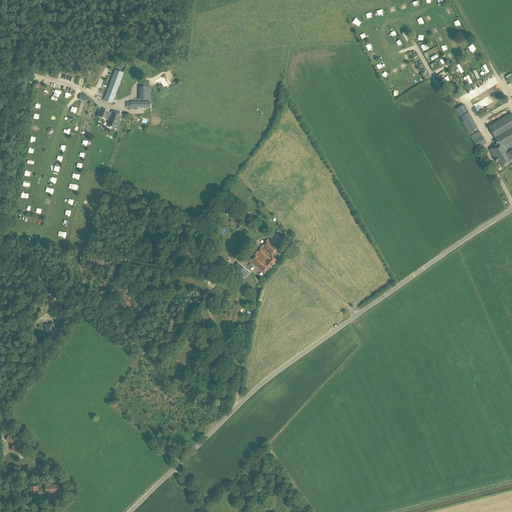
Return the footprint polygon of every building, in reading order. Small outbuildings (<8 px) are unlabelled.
[(447,9),(450,16),(455,14),(452,7),(447,9)] [(122,77),(114,74),(103,103),(111,106),(122,77)] [(485,84),(474,91),(478,96),(488,90),(485,84)] [(151,100),(151,87),(143,87),(143,95),(139,95),(139,100),(151,100)] [(489,101),(499,97),(497,93),(487,97),(489,101)] [(464,105),(455,110),(460,120),(469,114),(464,105)] [(111,113),(109,112),(109,111),(103,109),(100,117),(108,120),(106,126),(117,130),(123,115),(112,111),(111,113)] [(511,114),(511,113),(488,127),(498,144),(499,144),(500,145),(501,145),(508,150),(511,148),(511,114)] [(477,149),(486,143),(479,132),(470,137),(477,149)] [(511,161),(511,148),(508,150),(501,145),(500,145),(499,144),(498,144),(489,149),(497,163),(499,162),(501,167),(511,161)] [(261,226),(257,231),(261,235),(265,230),(261,226)] [(265,273),(276,260),(272,256),(279,248),(268,239),(250,261),(265,273)] [(236,289),(250,273),(238,263),(232,269),(241,276),(233,286),(236,289)] [(48,334),(54,333),(54,332),(55,331),(53,324),(46,326),(48,334)] [(22,455),(25,449),(15,444),(13,450),(22,455)]
